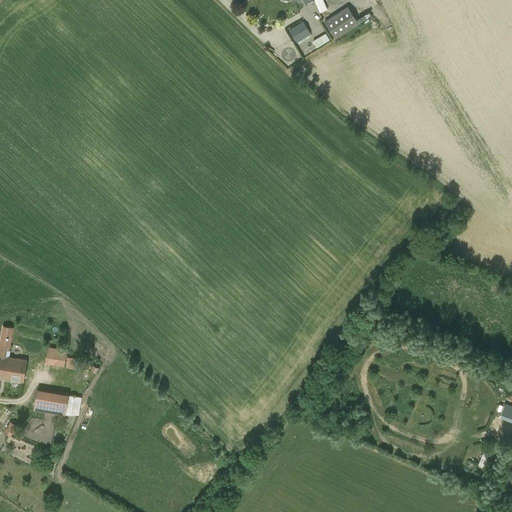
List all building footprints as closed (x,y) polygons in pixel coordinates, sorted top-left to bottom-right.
[(348,6),(325,21),(336,38),(359,23),(348,6)] [(296,41),(310,33),(304,22),(289,30),(296,41)] [(317,48),(329,40),(326,34),(313,41),(317,48)] [(314,80),(307,75),(302,80),(309,86),(314,80)] [(2,326),(0,339),(0,377),(23,382),(27,359),(9,356),(13,327),(2,326)] [(66,365),(68,357),(46,354),(45,362),(66,365)] [(65,416),(66,414),(74,415),(74,414),(79,415),(82,397),(69,395),(69,394),(37,389),(34,411),(65,416)] [(511,411),(502,408),(500,415),(511,419),(511,411)] [(11,436),(17,426),(10,421),(4,432),(11,436)]
